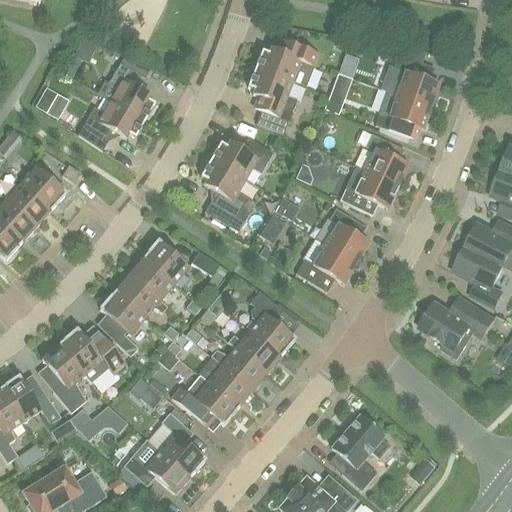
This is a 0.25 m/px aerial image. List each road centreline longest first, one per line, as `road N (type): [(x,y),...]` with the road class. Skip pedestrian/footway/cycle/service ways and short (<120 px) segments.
road 1 (residential): [(0,350),(55,304),(146,200),(214,84),(244,0)]
road 2 (residential): [(499,0),(473,101),(441,180),(356,337)]
road 3 (residential): [(356,337),(213,511)]
road 4 (residential): [(356,337),(511,468)]
